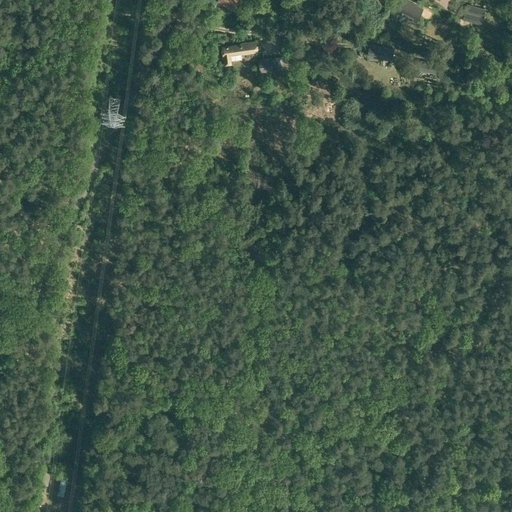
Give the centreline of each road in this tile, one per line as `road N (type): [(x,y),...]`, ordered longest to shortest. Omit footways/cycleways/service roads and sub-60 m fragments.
road 1 (unclassified): [(0,347),(177,0)]
road 2 (track): [(356,50),(297,27),(166,21)]
